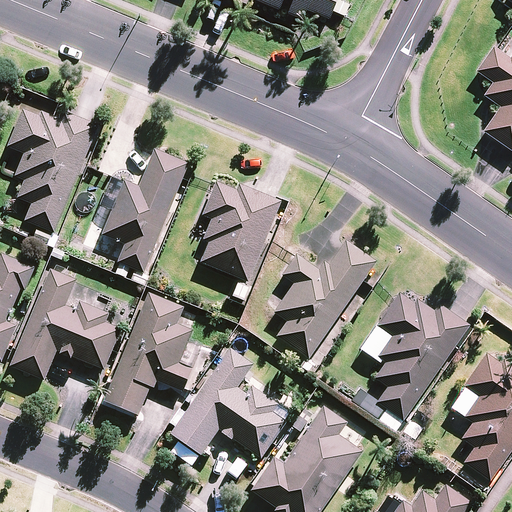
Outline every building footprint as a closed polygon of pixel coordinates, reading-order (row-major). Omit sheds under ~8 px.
[(292,0),(286,17),(301,23),(305,13),(327,22),(336,0),(224,0),(244,8),(247,1),(276,13),(281,0),(292,0)] [(481,134),(511,155),(511,153),(511,55),(508,61),(491,49),(474,74),(491,86),(482,99),(498,110),(481,134)] [(53,235),(96,128),(63,114),(60,121),(52,118),(40,113),(38,118),(22,112),(6,150),(22,156),(13,178),(23,182),(16,200),(30,206),(23,223),(53,235)] [(141,275),(187,166),(153,152),(138,188),(122,181),(122,183),(99,237),(123,246),(115,264),(141,275)] [(199,265),(245,285),(279,204),(237,186),(234,192),(214,183),(213,185),(199,217),(209,221),(200,242),(207,245),(199,265)] [(274,339),(307,361),(362,283),(375,264),(344,242),(327,266),(323,263),(317,272),(295,256),(292,260),(280,277),(292,285),(272,314),(285,324),(274,339)] [(0,362),(15,327),(3,322),(8,311),(10,312),(19,291),(24,293),(33,270),(0,255),(0,362)] [(75,281),(49,270),(8,368),(42,383),(55,352),(58,354),(57,356),(69,361),(70,359),(102,372),(119,331),(104,324),(107,316),(78,303),(74,312),(64,307),(75,281)] [(182,308),(147,294),(102,403),(137,417),(148,389),(152,390),(155,383),(181,394),(190,370),(177,364),(191,332),(175,325),(182,308)] [(468,328),(469,328),(438,306),(433,313),(415,301),(412,305),(398,294),(394,300),(375,327),(391,338),(376,359),(381,362),(384,364),(373,380),(386,389),(374,405),(401,424),(468,328)] [(391,338),(375,327),(358,350),(379,365),(381,362),(376,359),(391,338)] [(228,350),(169,435),(199,456),(217,431),(220,433),(219,434),(230,442),(231,441),(260,460),(285,424),(270,414),(276,406),(249,387),(244,394),(236,389),(252,367),(228,350)] [(488,484),(511,449),(511,369),(511,368),(501,362),(499,366),(484,355),(461,388),(463,389),(477,399),(463,418),(462,420),(470,425),(459,441),(472,450),(461,465),(488,484)] [(477,399),(463,389),(449,409),(463,418),(477,399)] [(277,511),(319,511),(360,453),(337,437),(346,424),(322,408),(282,465),(273,459),(249,492),(277,511)] [(416,413),(401,434),(413,442),(428,421),(416,413)] [(464,511),(470,504),(443,486),(433,501),(420,493),(410,508),(401,502),(394,511),(372,511),(371,511),(464,511)]
